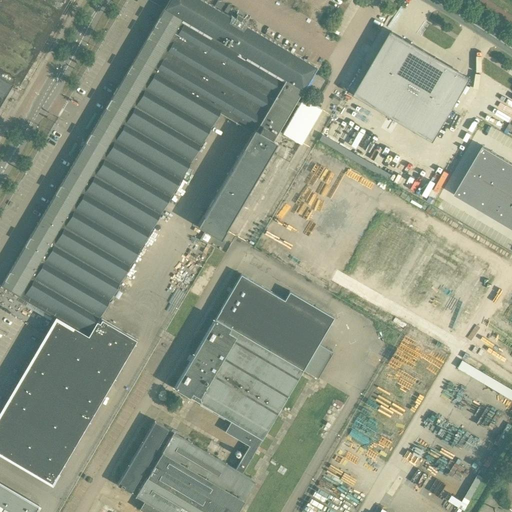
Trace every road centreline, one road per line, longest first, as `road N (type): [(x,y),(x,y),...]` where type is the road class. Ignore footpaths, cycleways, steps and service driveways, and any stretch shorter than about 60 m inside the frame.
road 1 (tertiary): [(0,172),(103,0)]
road 2 (unknown): [(376,478),(454,346)]
